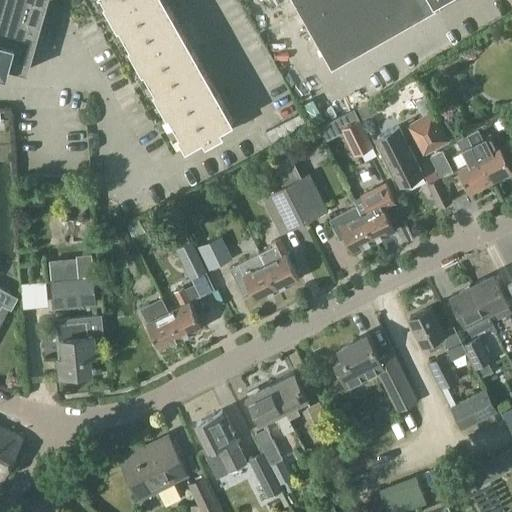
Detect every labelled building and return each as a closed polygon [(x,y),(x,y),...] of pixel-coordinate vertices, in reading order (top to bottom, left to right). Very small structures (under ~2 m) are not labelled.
[(0,0),(0,70),(8,73),(10,65),(28,70),(47,0),(0,0)] [(171,8),(166,0),(103,0),(124,35),(171,8)] [(298,0),(333,62),(441,0),(298,0)] [(196,53),(171,8),(124,35),(149,79),(196,53)] [(149,79),(174,124),(221,97),(196,53),(149,79)] [(234,119),(221,97),(174,124),(187,146),(204,136),(207,141),(224,131),(221,126),(234,119)] [(364,118),(370,115),(364,104),(358,107),(364,118)] [(355,108),(336,117),(337,118),(355,155),(373,146),(355,108)] [(434,112),(410,124),(425,151),(447,139),(434,112)] [(266,131),(273,145),(309,127),(301,113),(266,131)] [(424,172),(399,125),(378,137),(403,184),(424,172)] [(511,169),(511,168),(511,166),(511,165),(511,138),(500,145),(499,146),(492,134),(484,138),(478,128),(468,133),(492,179),(511,169)] [(471,190),(492,179),(468,133),(457,139),(468,162),(459,166),(471,190)] [(444,149),(432,155),(442,177),(455,171),(444,149)] [(275,163),(287,185),(305,220),(327,209),(309,174),(302,177),(291,155),(275,163)] [(428,183),(439,206),(452,199),(440,176),(428,183)] [(355,199),(357,204),(375,239),(396,228),(386,207),(397,202),(387,183),(355,199)] [(282,232),(305,220),(287,185),(265,196),(282,232)] [(354,250),(375,239),(357,204),(331,218),(341,239),(347,236),(354,250)] [(176,247),(191,278),(207,270),(192,240),(190,240),(185,229),(171,235),(177,247),(176,247)] [(200,247),(211,268),(232,257),(222,236),(200,247)] [(270,248),(261,252),(278,288),(301,277),(281,238),(272,242),(273,243),(269,245),(270,248)] [(257,299),(278,288),(261,252),(231,267),(243,294),(252,289),(257,299)] [(96,302),(92,254),(78,255),(80,277),(51,279),(53,306),(96,302)] [(494,274),(473,285),(487,311),(494,308),(498,317),(510,311),(506,302),(507,301),(494,274)] [(0,309),(3,304),(12,308),(19,296),(0,285),(0,309)] [(486,311),(487,311),(473,285),(452,296),(470,333),(491,322),(486,311)] [(183,304),(169,311),(182,336),(204,326),(184,287),(176,291),(183,304)] [(182,336),(169,311),(164,299),(151,305),(150,303),(140,307),(160,347),(182,336)] [(432,349),(445,343),(452,358),(467,350),(464,344),(454,325),(444,329),(432,305),(411,316),(424,343),(428,341),(432,349)] [(97,354),(95,336),(104,335),(102,313),(55,318),(59,356),(61,374),(92,371),(91,355),(97,354)] [(348,384),(378,370),(398,411),(418,400),(392,349),(379,356),(368,333),(340,347),(345,356),(336,360),(348,384)] [(479,336),(464,344),(467,350),(476,366),(488,361),(491,359),(479,336)] [(442,386),(457,378),(444,354),(430,361),(442,386)] [(488,361),(476,366),(481,377),(493,371),(488,361)] [(294,371),(271,382),(290,418),(300,413),(296,403),(308,397),(294,371)] [(295,428),(290,418),(271,382),(248,394),(262,420),(275,414),(285,433),(295,428)] [(487,388),(453,406),(451,406),(462,428),(498,410),(487,388)] [(320,432),(331,426),(318,401),(307,407),(320,432)] [(470,488),(511,466),(511,405),(504,410),(511,425),(511,445),(462,472),(470,488)] [(229,470),(247,462),(234,435),(235,434),(229,422),(228,423),(221,410),(197,421),(214,455),(206,460),(213,475),(228,468),(229,470)] [(339,417),(336,433),(344,435),(347,418),(339,417)] [(0,478),(3,480),(24,438),(0,425),(0,478)] [(284,457),(268,427),(257,433),(273,463),(284,457)] [(140,495),(186,472),(168,436),(121,459),(140,495)] [(283,490),(264,451),(249,458),(268,497),(283,490)] [(276,470),(288,464),(284,457),(273,463),(276,470)] [(188,483),(202,511),(221,511),(204,475),(188,483)] [(397,511),(426,502),(416,475),(379,489),(387,511),(397,511)]
